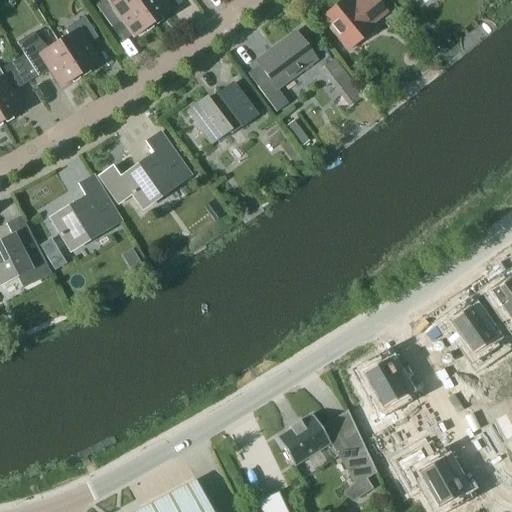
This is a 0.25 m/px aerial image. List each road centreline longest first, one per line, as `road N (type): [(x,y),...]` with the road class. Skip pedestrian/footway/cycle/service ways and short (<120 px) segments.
road 1 (tertiary): [(39,510),(150,461),(402,309)]
road 2 (residential): [(0,166),(108,104),(249,0)]
road 3 (residential): [(402,309),(496,496),(511,502)]
road 4 (tertiary): [(402,309),(511,232)]
